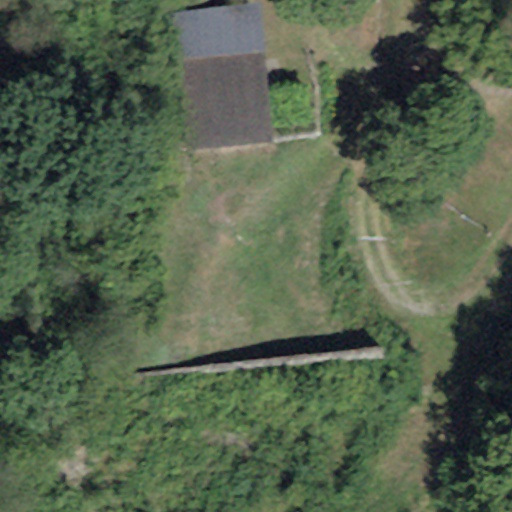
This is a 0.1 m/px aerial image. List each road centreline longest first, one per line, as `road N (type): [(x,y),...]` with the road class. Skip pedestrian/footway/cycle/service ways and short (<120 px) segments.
road 1 (track): [(511,212),(439,294),(406,315),(375,279),(375,165),(355,100),(306,30)]
road 2 (track): [(375,165),(388,0)]
